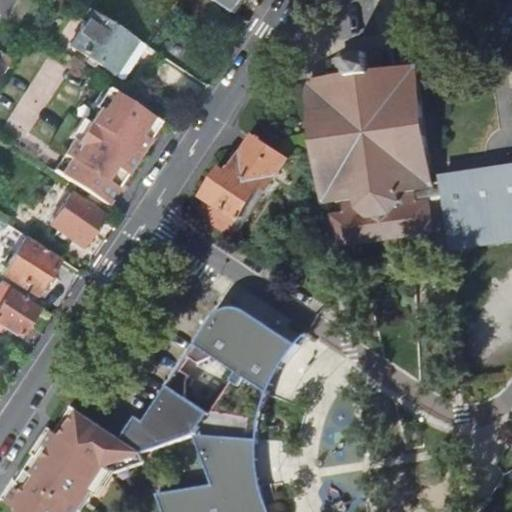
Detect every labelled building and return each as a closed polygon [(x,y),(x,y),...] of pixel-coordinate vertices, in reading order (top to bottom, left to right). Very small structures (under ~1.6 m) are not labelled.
[(0,0),(0,50),(32,0),(0,0)] [(213,0),(236,15),(247,0),(257,0),(258,0),(213,0)] [(106,22),(90,11),(68,45),(111,74),(119,79),(133,57),(126,52),(134,40),(106,22)] [(126,15),(119,25),(137,37),(144,27),(126,15)] [(142,45),(134,40),(126,52),(133,57),(142,45)] [(380,54),(337,58),(339,79),(308,83),(322,203),(342,201),(343,214),(332,216),(336,246),(432,234),(428,203),(416,204),(414,190),(432,188),(415,69),(383,72),(380,54)] [(150,118),(111,93),(101,109),(98,107),(88,123),(85,120),(62,154),(68,158),(58,174),(96,199),(107,183),(114,188),(125,173),(116,168),(129,150),(138,156),(147,140),(139,135),(150,118)] [(223,172),(205,200),(208,202),(199,214),(242,243),(247,236),(231,225),(235,218),(240,221),(261,189),(266,192),(287,161),(251,137),(251,138),(249,137),(239,154),(240,155),(228,175),(223,172)] [(511,169),(497,172),(498,178),(511,175),(511,169)] [(511,175),(498,178),(497,172),(439,182),(450,244),(511,233),(511,175)] [(101,214),(69,193),(48,224),(81,245),(101,214)] [(0,268),(23,233),(11,225),(0,242),(0,268)] [(57,261),(24,239),(1,273),(35,295),(57,261)] [(35,309),(6,290),(0,300),(0,326),(1,325),(17,336),(35,309)] [(129,433),(124,441),(148,456),(148,458),(166,511),(270,511),(268,507),(265,497),(262,486),(261,475),(259,464),(259,453),(259,445),(260,442),(261,431),(263,420),(266,409),(269,399),(273,389),(278,379),(284,369),(290,360),(297,351),(300,348),(249,314),(248,313),(246,312),(244,311),(243,311),(241,311),(239,310),(237,310),(235,310),(233,310),(232,310),(230,311),(228,311),(226,312),(225,313),(223,314),(221,314),(220,316),(218,317),(217,318),(216,319),(215,321),(214,322),(198,346),(192,356),(201,362),(216,356),(240,372),(213,413),(188,396),(189,380),(193,375),(184,369),(171,387),(147,423),(139,418),(129,433)] [(124,441),(121,439),(89,417),(82,412),(65,438),(57,433),(22,485),(10,504),(20,511),(22,511),(82,511),(96,494),(94,492),(111,468),(148,458),(148,456),(124,441)]
